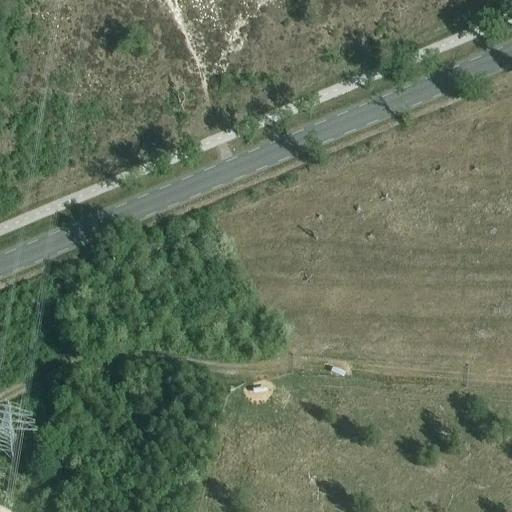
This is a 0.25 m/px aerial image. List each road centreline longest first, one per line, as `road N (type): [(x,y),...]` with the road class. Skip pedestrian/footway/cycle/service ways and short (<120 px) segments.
road 1 (secondary): [(0,267),(511,55)]
road 2 (track): [(0,409),(82,351),(231,372),(289,363)]
